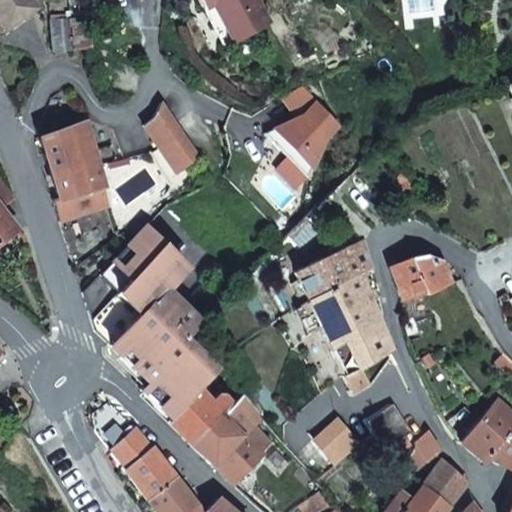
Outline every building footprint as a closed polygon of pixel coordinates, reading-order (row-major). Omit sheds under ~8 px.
[(32,0),(0,0),(0,24),(4,30),(37,8),(32,0)] [(203,0),(206,5),(213,1),(232,37),(266,20),(256,0),(203,0)] [(90,17),(50,19),(53,51),(93,49),(90,17)] [(314,100),(302,85),(281,96),(294,116),(302,112),(314,100)] [(337,123),(314,100),(302,112),(294,116),(263,131),(306,175),(324,136),(337,123)] [(155,149),(173,174),(195,159),(158,104),(149,118),(140,127),(155,149)] [(39,138),(56,198),(101,185),(85,122),(39,138)] [(358,187),(346,173),(330,188),(342,199),(358,187)] [(0,209),(0,204),(10,197),(0,183),(0,239),(15,228),(0,209)] [(105,207),(101,185),(56,198),(51,200),(58,222),(104,208),(105,207)] [(322,196),(364,238),(372,227),(342,199),(330,188),(322,196)] [(168,417),(195,390),(188,383),(206,364),(181,339),(197,321),(182,307),(224,261),(163,205),(81,292),(93,329),(145,384),(139,390),(168,417)] [(357,270),(368,264),(363,240),(292,273),(304,297),(357,270)] [(387,267),(400,300),(451,282),(442,260),(425,257),(387,267)] [(380,298),(368,264),(357,270),(367,296),(370,303),(380,298)] [(367,296),(357,270),(304,297),(316,322),(367,296)] [(367,296),(316,322),(348,389),(362,381),(355,367),(386,347),(370,303),(367,296)] [(412,316),(402,319),(402,327),(414,323),(412,316)] [(427,353),(418,357),(425,366),(432,362),(427,353)] [(511,362),(510,360),(502,368),(511,375),(511,362)] [(210,401),(197,388),(195,390),(168,417),(165,420),(189,442),(221,411),(210,401)] [(189,442),(232,482),(255,460),(259,464),(264,460),(260,455),(264,452),(262,449),(271,439),(255,423),(261,418),(241,393),(231,403),(225,398),(223,396),(222,395),(216,395),(210,401),(221,411),(189,442)] [(511,414),(495,399),(456,440),(482,460),(486,456),(511,424),(511,414)] [(93,413),(96,433),(124,468),(122,470),(146,500),(173,477),(151,449),(131,426),(109,402),(93,413)] [(391,404),(366,421),(384,447),(411,430),(391,404)] [(511,424),(486,456),(511,468),(511,424)] [(417,469),(433,453),(440,448),(427,429),(403,452),(417,469)] [(421,485),(446,505),(466,483),(440,460),(421,485)] [(173,477),(146,500),(155,511),(185,511),(195,504),(173,477)] [(441,511),(446,506),(446,505),(421,485),(409,499),(399,511),(441,511)] [(302,508),(305,511),(330,511),(336,507),(324,490),(302,508)] [(399,511),(409,499),(399,491),(382,511),(399,511)] [(511,511),(511,495),(503,511),(511,511)] [(201,511),(233,511),(217,497),(201,511)] [(476,511),(470,503),(461,511),(476,511)]
